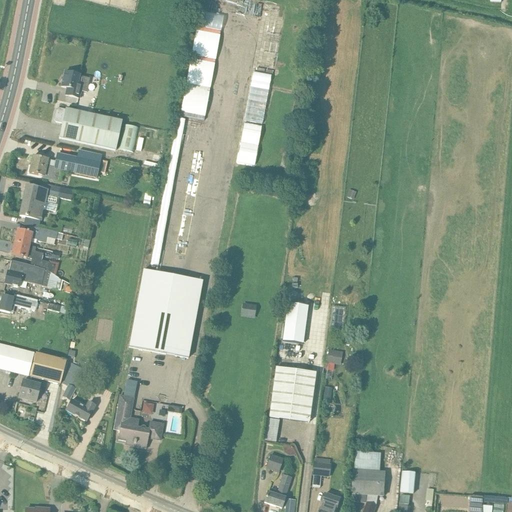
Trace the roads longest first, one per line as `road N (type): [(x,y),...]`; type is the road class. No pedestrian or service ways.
road 1 (tertiary): [(179,511),(0,433)]
road 2 (unknown): [(185,511),(194,426),(189,389),(163,371),(134,365)]
road 3 (secondary): [(0,130),(32,0)]
